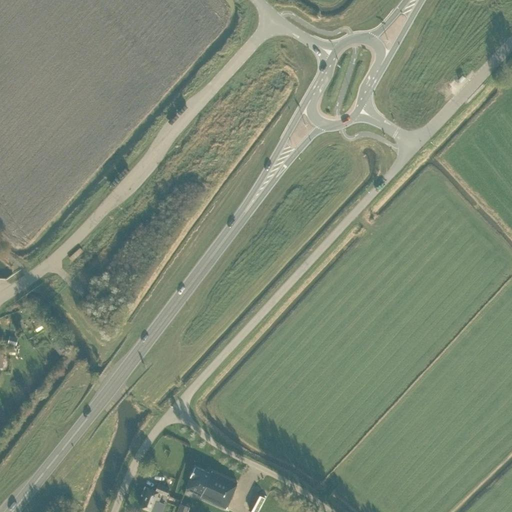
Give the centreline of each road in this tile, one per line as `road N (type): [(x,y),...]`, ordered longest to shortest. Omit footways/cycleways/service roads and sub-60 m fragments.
road 1 (tertiary): [(14,289),(76,239),(276,17)]
road 2 (trunk): [(16,511),(239,219)]
road 3 (unclassified): [(175,410),(416,144)]
road 4 (unclassified): [(330,511),(175,410)]
road 5 (trunk): [(308,98),(239,219)]
road 6 (tertiary): [(416,144),(511,45)]
road 7 (trunk): [(239,219),(326,126)]
